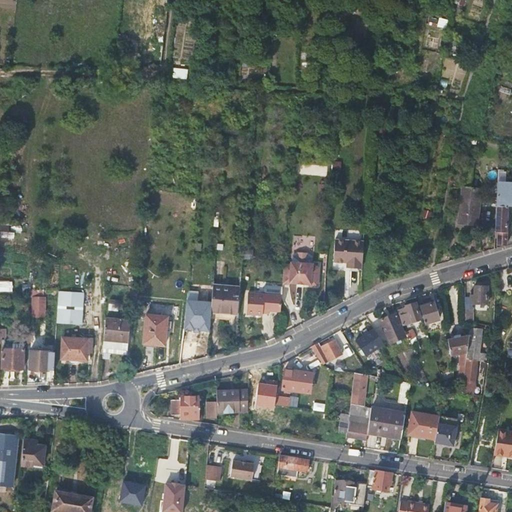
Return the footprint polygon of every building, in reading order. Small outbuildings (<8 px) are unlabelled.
[(439,18),(438,26),(446,27),(447,19),(439,18)] [(472,187),(474,166),(465,165),(464,173),(465,173),(464,182),(466,183),(465,186),(472,187)] [(511,181),(497,182),(495,232),(497,232),(497,245),(506,245),(507,206),(511,206),(511,181)] [(328,184),(318,184),(317,195),(327,196),(328,184)] [(458,223),(468,224),(471,188),(462,187),(458,223)] [(471,188),(468,224),(478,226),(484,190),(471,188)] [(432,213),(423,211),(421,218),(430,220),(432,213)] [(0,223),(0,259),(11,260),(11,223),(0,223)] [(338,237),(337,260),(345,261),(345,265),(361,266),(361,262),(363,262),(364,239),(338,237)] [(284,255),(283,263),(289,263),(289,261),(309,262),(309,256),(306,252),(296,252),(292,255),(284,255)] [(283,263),(282,283),(288,283),(289,282),(295,282),(302,283),(309,283),(309,285),(316,285),(317,265),(311,265),(310,262),(309,262),(289,261),(289,263),(283,263)] [(211,302),(209,318),(236,320),(239,287),(212,284),(211,302)] [(471,294),(471,303),(479,303),(488,303),(488,285),(475,285),(474,294),(472,294),(471,294)] [(84,290),(59,288),(57,319),(82,321),(84,290)] [(262,310),(280,310),(281,295),(247,293),(245,313),(262,314),(262,310)] [(45,297),(31,297),(31,317),(45,317),(45,297)] [(198,330),(208,331),(209,318),(211,302),(184,300),(182,328),(192,329),(192,327),(198,327),(198,330)] [(421,318),(416,302),(406,305),(407,307),(400,310),(405,324),(421,318)] [(435,302),(422,305),(427,322),(439,319),(435,302)] [(467,320),(475,322),(475,308),(466,307),(466,319),(467,320)] [(143,343),(164,345),(166,327),(170,327),(170,320),(166,320),(167,316),(145,314),(143,343)] [(406,336),(396,314),(389,317),(388,316),(380,319),(391,342),(406,336)] [(129,320),(106,318),(104,340),(127,341),(129,320)] [(487,361),(488,355),(479,354),(483,328),(472,327),(468,358),(478,360),(487,361)] [(385,345),(373,328),(370,330),(355,340),(366,357),(385,345)] [(413,328),(406,331),(409,339),(417,336),(413,328)] [(468,352),(470,335),(449,339),(452,355),(468,352)] [(93,339),(63,337),(62,357),(86,359),(87,351),(92,352),(93,339)] [(321,347),(318,342),(311,347),(319,358),(326,356),(328,360),(343,352),(335,339),(321,347)] [(127,353),(127,341),(104,340),(103,351),(127,353)] [(2,361),(3,369),(23,369),(22,349),(2,348),(2,361)] [(54,369),(55,351),(30,350),(29,369),(54,369)] [(350,356),(338,362),(341,367),(353,361),(350,356)] [(478,360),(468,358),(467,358),(462,391),(474,394),(478,360)] [(287,368),(285,367),(282,389),(308,392),(311,371),(307,370),(287,368)] [(370,374),(356,371),(351,404),(366,406),(370,374)] [(248,390),(248,398),(256,399),(256,400),(272,400),(272,380),(248,379),(248,390)] [(410,382),(402,380),(398,403),(406,404),(410,382)] [(217,411),(248,411),(248,398),(248,390),(217,391),(217,403),(217,411)] [(180,417),(180,418),(199,419),(200,396),(181,396),(180,399),(172,399),(172,414),(180,414),(180,417)] [(217,417),(217,403),(207,403),(208,417),(217,417)] [(369,417),(371,406),(366,406),(351,404),(349,415),(369,417)] [(367,430),(401,437),(405,413),(371,406),(369,417),(368,422),(367,430)] [(439,423),(441,416),(411,411),(407,433),(436,438),(439,423)] [(459,418),(441,414),(441,416),(439,423),(436,438),(435,441),(454,445),(456,436),(458,437),(461,423),(465,423),(467,415),(460,414),(459,418)] [(339,430),(347,431),(348,421),(340,420),(339,430)] [(366,438),(367,430),(368,422),(352,420),(349,435),(366,438)] [(511,431),(499,430),(495,453),(511,456),(511,431)] [(0,484),(13,486),(18,437),(0,434),(0,484)] [(34,441),(25,440),(22,465),(44,468),(46,446),(33,445),(34,441)] [(310,460),(281,456),(278,473),(287,474),(288,468),(308,471),(309,470),(311,470),(311,468),(309,468),(310,460)] [(255,464),(233,461),(231,476),(252,479),(255,464)] [(206,479),(221,480),(222,466),(207,465),(206,479)] [(369,469),(367,484),(367,488),(390,491),(392,473),(369,469)] [(146,485),(124,480),(119,502),(142,506),(146,485)] [(332,500),(331,508),(330,511),(337,511),(339,510),(340,507),(350,508),(350,510),(350,511),(363,511),(367,488),(367,484),(337,480),(335,501),(332,500)] [(185,485),(166,484),(164,511),(184,511),(186,485),(185,485)] [(88,511),(91,496),(55,490),(52,510),(66,511),(88,511)] [(489,500),(480,499),(478,511),(495,511),(496,504),(489,503),(489,500)] [(428,511),(430,504),(413,501),(411,501),(411,502),(404,501),(401,511),(428,511)]
